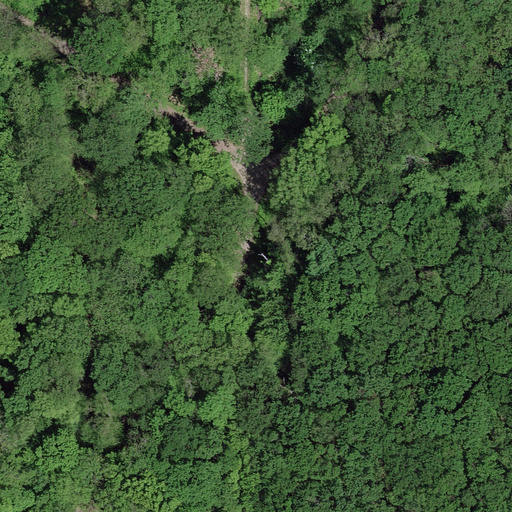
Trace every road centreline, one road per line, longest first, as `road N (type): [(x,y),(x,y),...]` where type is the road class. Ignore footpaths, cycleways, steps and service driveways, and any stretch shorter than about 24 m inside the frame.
road 1 (track): [(85,511),(190,343),(237,240),(252,166),(285,158),(308,140),(394,0)]
road 2 (track): [(0,13),(252,166)]
road 3 (track): [(237,240),(263,511)]
road 4 (track): [(244,0),(252,166)]
